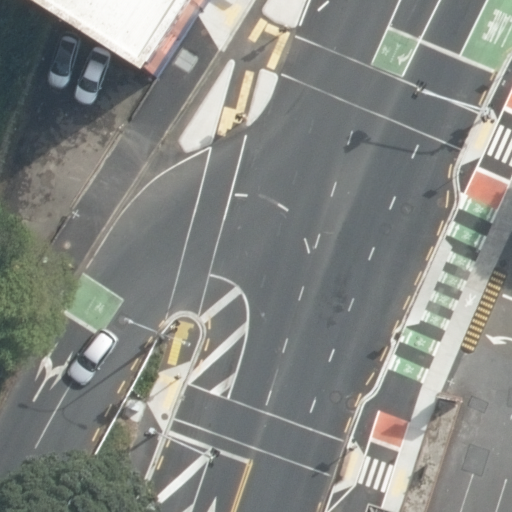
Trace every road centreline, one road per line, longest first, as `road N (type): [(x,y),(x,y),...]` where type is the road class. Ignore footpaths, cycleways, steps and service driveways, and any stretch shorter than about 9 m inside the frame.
road 1 (secondary): [(330,226),(258,209),(194,229),(147,260),(98,333),(6,511)]
road 2 (secondary): [(231,511),(330,226)]
road 3 (secondary): [(330,226),(421,0)]
